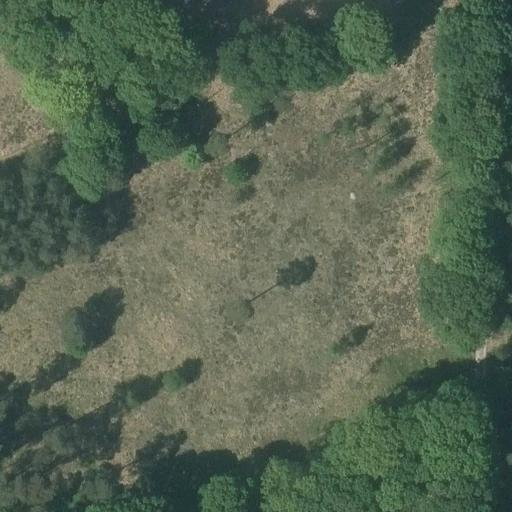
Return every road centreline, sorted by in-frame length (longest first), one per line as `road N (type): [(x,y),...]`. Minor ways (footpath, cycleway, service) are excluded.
road 1 (track): [(477,511),(505,0)]
road 2 (track): [(483,400),(279,489)]
